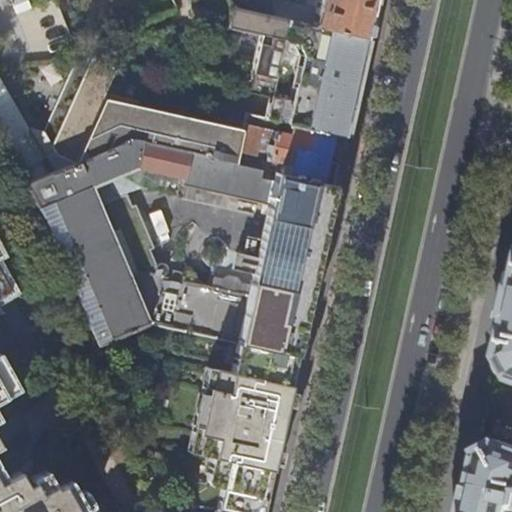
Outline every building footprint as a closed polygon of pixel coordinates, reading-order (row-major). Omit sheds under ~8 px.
[(228,0),(231,7),(366,38),(373,2),(373,0),(316,0),(315,8),(281,0),(228,0)] [(357,77),(366,38),(231,7),(228,26),(261,34),(251,78),(257,80),(254,93),(270,97),(265,118),(344,135),(347,122),(357,77)] [(0,145),(24,186),(77,163),(107,93),(129,44),(93,58),(89,67),(80,64),(81,63),(79,58),(43,133),(34,138),(0,80),(0,145)] [(137,106),(107,93),(77,163),(79,162),(133,139),(235,163),(242,131),(137,106)] [(246,114),(242,131),(235,163),(251,166),(255,149),(265,151),(267,144),(271,145),(265,169),(333,185),(338,162),(341,151),(344,135),(265,118),(246,114)] [(251,166),(235,163),(133,139),(79,162),(89,186),(135,166),(182,177),(181,183),(268,202),(248,294),(142,271),(128,277),(147,323),(150,322),(237,342),(295,355),(304,318),(315,268),(326,218),(333,185),(265,169),(251,166)] [(98,345),(147,323),(128,277),(89,186),(79,162),(77,163),(24,186),(44,219),(98,345)] [(155,210),(160,238),(171,236),(166,208),(155,210)] [(0,398),(18,389),(0,356),(0,296),(10,291),(0,273),(0,398)] [(511,301),(508,321),(499,359),(510,382),(511,382),(511,301)] [(287,392),(295,355),(237,342),(231,370),(216,367),(211,387),(208,386),(201,416),(278,433),(287,392)] [(221,486),(216,509),(228,511),(260,511),(262,506),(274,455),(278,433),(201,416),(197,432),(202,433),(197,452),(212,455),(206,479),(209,485),(221,486)] [(511,511),(511,445),(499,441),(478,453),(466,509),(465,511),(511,511)] [(79,511),(92,505),(83,489),(76,493),(68,479),(54,487),(45,470),(29,479),(31,482),(26,485),(18,471),(4,478),(0,471),(0,511),(79,511)]
